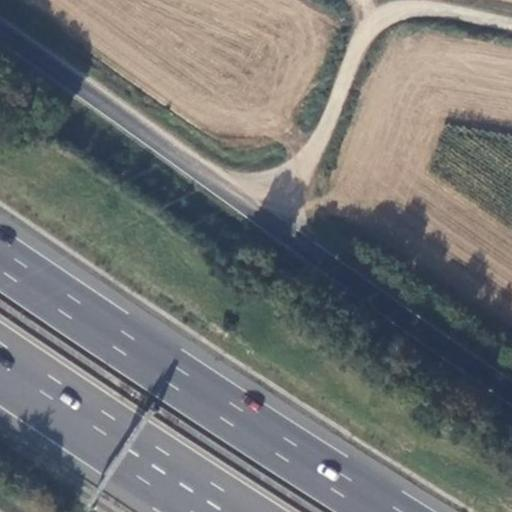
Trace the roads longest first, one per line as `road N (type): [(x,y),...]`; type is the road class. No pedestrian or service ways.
road 1 (trunk): [(391,511),(0,257)]
road 2 (track): [(276,226),(366,32),(387,14),(429,13),(511,31)]
road 3 (trunk): [(0,359),(225,511)]
